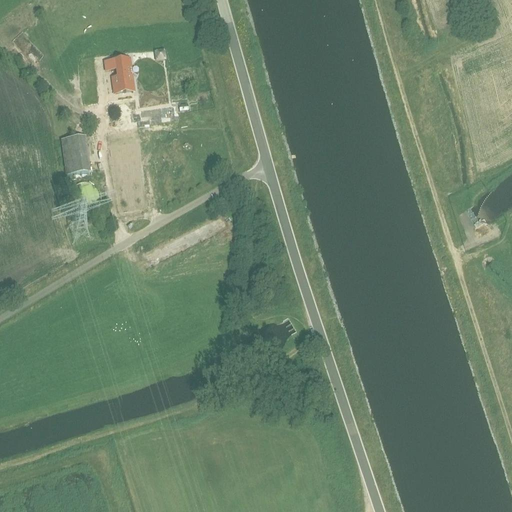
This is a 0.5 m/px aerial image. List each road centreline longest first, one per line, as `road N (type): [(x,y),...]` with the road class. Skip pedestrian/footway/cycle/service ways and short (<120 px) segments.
road 1 (track): [(375,0),(511,438)]
road 2 (unclassified): [(379,511),(268,169)]
road 3 (unclassified): [(0,320),(212,193),(268,169)]
road 4 (unclassified): [(268,169),(222,0)]
